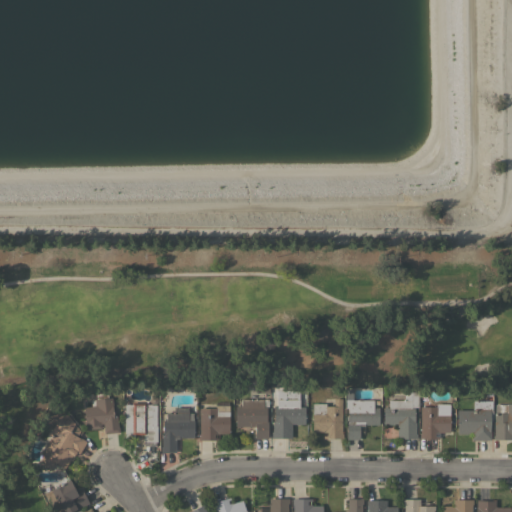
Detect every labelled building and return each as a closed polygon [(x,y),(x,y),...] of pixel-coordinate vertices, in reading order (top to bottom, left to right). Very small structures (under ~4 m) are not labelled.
[(378,422),(378,425),(364,425),(364,426),(358,426),(358,439),(346,439),(346,422),(347,422),(347,408),(345,408),(345,389),(352,389),(352,400),(373,400),(373,407),(378,407),(378,408),(380,408),(380,411),(379,413),(380,416),(380,422),(378,422)] [(298,406),(304,406),(304,424),(291,424),(291,438),(271,438),(271,433),(272,433),(272,421),(273,421),(273,406),(276,406),(276,390),(299,390),(298,406)] [(113,416),(116,415),(117,427),(118,427),(119,432),(104,433),(103,423),(100,424),(100,428),(85,429),(83,407),(90,406),(90,400),(96,399),(95,393),(107,392),(107,397),(111,397),(113,416)] [(151,426),(156,426),(156,441),(143,441),(143,434),(133,434),(133,437),(132,437),(132,438),(126,438),(126,437),(124,437),(124,404),(133,404),(134,394),(143,395),(143,402),(145,402),(145,404),(151,404),(151,426)] [(411,400),(411,394),(417,394),(417,407),(411,407),(414,407),(414,422),(415,422),(415,434),(416,434),(416,438),(396,438),(396,425),(383,424),(383,407),(388,407),(389,400),(411,400)] [(268,399),(268,407),(266,407),(266,421),(267,421),(267,438),(254,439),(254,427),(249,427),(249,426),(235,426),(235,406),(241,406),(240,399),(268,399)] [(341,433),(342,433),(342,438),(322,438),(322,436),(326,436),(327,432),(312,432),(312,403),(325,403),(325,406),(333,406),(333,399),(341,399),(341,433)] [(471,440),(471,433),(457,433),(456,410),(472,410),(472,400),(491,400),(491,420),(489,420),(489,430),(490,430),(490,440),(471,440)] [(511,439),(493,439),(493,435),(493,413),(494,413),(494,404),(506,404),(511,403),(511,439)] [(436,406),(436,404),(449,404),(449,432),(438,432),(438,433),(434,433),(434,436),(438,436),(438,439),(418,439),(418,434),(420,434),(420,406),(436,406)] [(228,434),(218,433),(218,434),(214,434),(213,438),(218,438),(218,440),(198,440),(198,435),(199,435),(199,408),(215,408),(215,405),(228,405),(228,434)] [(80,431),(76,436),(86,442),(79,454),(76,452),(73,456),(71,455),(64,468),(40,453),(51,435),(49,433),(51,429),(41,423),(51,406),(68,416),(80,431)] [(160,452),(160,446),(161,446),(161,434),(162,434),(162,420),(165,420),(165,413),(173,413),(173,407),(188,407),(188,420),(193,420),(193,437),(179,437),(179,438),(175,438),(175,452),(160,452)] [(59,485),(58,483),(68,478),(75,492),(81,489),(88,503),(74,509),(68,511),(60,511),(50,490),(59,485)] [(245,511),(214,511),(213,507),(212,507),(211,503),(229,497),(230,499),(226,500),(227,504),(231,502),(232,503),(241,500),(245,511)] [(268,511),(268,498),(288,498),(288,503),(287,503),(287,511),(268,511)] [(311,498),(311,500),(307,500),(307,504),(311,504),(311,505),(322,505),(322,511),(292,511),(292,505),(291,505),(291,498),(311,498)] [(343,511),(347,511),(347,498),(362,498),(362,503),(361,503),(361,511),(343,511)] [(419,498),(419,505),(434,505),(434,510),(432,510),(432,511),(403,511),(403,504),(402,504),(402,499),(419,498)] [(396,511),(367,511),(367,504),(365,504),(365,499),(385,499),(385,502),(381,502),(381,506),(396,506),(396,511)] [(472,499),(472,504),(471,504),(470,511),(441,511),(442,505),(452,506),(452,499),(472,499)] [(494,500),(494,506),(509,507),(509,511),(476,511),(476,507),(476,499),(494,500)]
